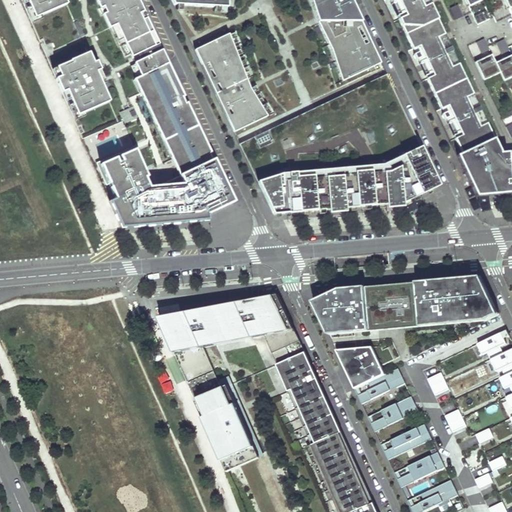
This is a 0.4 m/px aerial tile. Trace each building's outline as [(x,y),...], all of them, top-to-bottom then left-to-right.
[(67,5),(64,0),(26,0),(35,19),(67,5)] [(160,45),(138,0),(94,0),(109,30),(116,27),(131,59),(160,45)] [(170,0),(181,22),(227,8),(227,0),(170,0)] [(347,79),(380,63),(350,0),(309,0),(317,22),(331,50),(341,81),(347,79)] [(511,159),(509,160),(508,153),(500,153),(500,152),(441,28),(428,0),(382,0),(387,8),(410,57),(439,118),(476,197),(497,195),(511,193),(511,159)] [(464,0),(470,12),(477,26),(493,18),(484,0),(464,0)] [(511,0),(503,0),(511,15),(511,16),(511,0)] [(228,34),(195,50),(233,132),(267,116),(254,98),(228,34)] [(134,65),(163,51),(162,48),(160,45),(131,59),(134,65)] [(145,180),(147,179),(135,152),(119,158),(119,159),(121,163),(102,171),(109,186),(115,200),(110,203),(120,227),(153,213),(157,221),(182,210),(186,218),(190,216),(193,222),(208,215),(233,203),(213,160),(210,154),(212,153),(188,103),(186,104),(183,98),(185,97),(163,51),(134,65),(140,78),(133,81),(180,179),(157,189),(150,192),(145,180)] [(109,102),(89,54),(57,68),(61,77),(56,79),(62,93),(67,91),(77,116),(109,102)] [(475,63),(484,81),(500,74),(500,73),(495,63),(496,63),(491,55),(475,63)] [(500,74),(503,81),(511,77),(511,56),(511,55),(496,63),(495,63),(500,73),(500,74)] [(61,77),(57,68),(52,70),(56,79),(61,77)] [(380,165),(418,144),(389,81),(385,74),(238,144),(257,182),(288,172),(380,165)] [(77,116),(67,91),(62,93),(73,118),(77,116)] [(138,121),(133,110),(119,116),(124,127),(138,121)] [(293,212),(328,209),(388,203),(402,202),(429,190),(438,186),(418,144),(380,165),(288,172),(257,182),(273,214),(293,212)] [(102,171),(121,163),(119,159),(119,158),(118,156),(96,166),(106,187),(109,186),(102,171)] [(235,202),(214,159),(213,160),(233,203),(235,202)] [(186,218),(182,210),(157,221),(153,213),(120,227),(121,228),(193,222),(190,216),(186,218)] [(327,330),(360,327),(360,329),(369,328),(369,327),(396,324),(438,320),(439,321),(448,320),(448,318),(499,314),(482,277),(429,281),(392,285),(378,286),(341,289),(314,302),(327,330)] [(374,511),(299,341),(278,295),(247,301),(238,303),(254,338),(265,336),(277,364),(342,511),(374,511)] [(299,341),(374,511),(378,511),(378,510),(372,497),(363,478),(357,464),(348,444),(338,423),(336,419),(331,408),(329,404),(322,388),(316,376),(300,340),(279,295),(278,295),(299,341)] [(254,338),(238,303),(217,307),(201,310),(216,345),(254,338)] [(160,318),(189,384),(218,379),(204,347),(216,345),(201,310),(160,318)] [(454,324),(487,321),(500,315),(499,314),(448,318),(448,320),(439,321),(438,320),(396,324),(369,327),(369,328),(360,329),(360,327),(327,330),(330,336),(331,336),(335,335),(355,333),(362,333),(371,332),(396,329),(406,329),(454,324)] [(507,344),(502,333),(478,345),(483,355),(488,353),(492,360),(504,354),(501,347),(507,344)] [(356,390),(386,375),(381,366),(394,360),(389,348),(383,351),(381,347),(364,348),(356,349),(338,351),(337,351),(356,390)] [(511,350),(504,354),(492,360),(497,372),(503,369),(506,376),(511,373),(511,350)] [(424,371),(426,376),(440,370),(438,365),(424,371)] [(386,375),(356,390),(358,393),(363,404),(406,384),(399,369),(386,375)] [(168,371),(158,373),(163,394),(173,391),(168,371)] [(446,381),(442,373),(429,380),(433,388),(442,383),(446,381)] [(511,373),(506,376),(501,379),(506,389),(511,387),(511,389),(511,373)] [(221,378),(225,387),(232,384),(229,375),(221,378)] [(218,379),(189,384),(196,400),(222,389),(218,379)] [(442,383),(433,388),(436,396),(450,389),(446,382),(446,381),(442,383)] [(222,389),(196,400),(226,469),(260,454),(262,458),(264,457),(244,409),(240,411),(229,386),(222,389)] [(370,421),(376,432),(419,412),(412,397),(369,418),(370,421)] [(450,425),(463,418),(460,410),(446,417),(450,425)] [(467,426),(463,418),(450,425),(454,432),(467,426)] [(384,450),(389,460),(432,440),(425,425),(382,445),(384,450)] [(490,429),(477,435),(481,443),(494,437),(490,429)] [(462,452),(477,445),(472,436),(458,442),(462,452)] [(397,477),(402,488),(445,468),(438,453),(395,473),(397,477)] [(228,472),(262,458),(260,454),(226,469),(228,472)] [(503,457),(490,463),(494,471),(507,465),(503,457)] [(489,473),(476,480),(480,488),(493,482),(489,473)] [(410,506),(413,511),(423,511),(458,496),(451,481),(408,501),(410,506)] [(503,511),(507,510),(504,503),(490,509),(491,511),(503,511)]
